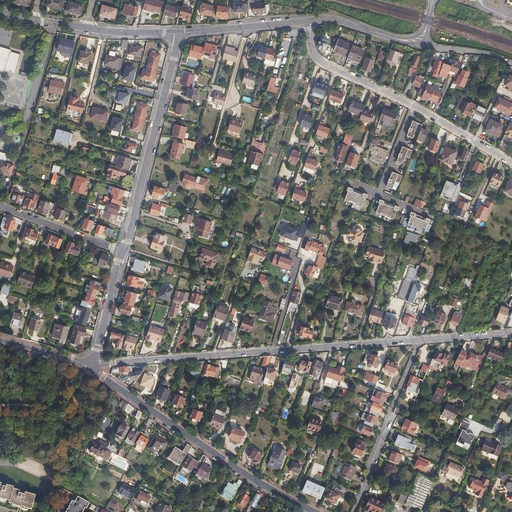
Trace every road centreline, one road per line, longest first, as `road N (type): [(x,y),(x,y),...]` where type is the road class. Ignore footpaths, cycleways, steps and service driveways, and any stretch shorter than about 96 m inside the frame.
road 1 (residential): [(93,363),(179,34)]
road 2 (residential): [(93,363),(419,340)]
road 3 (residential): [(93,363),(225,461),(313,511)]
road 4 (residential): [(308,20),(317,59),(511,163)]
road 5 (residential): [(419,340),(355,511)]
road 6 (residential): [(179,34),(308,20)]
